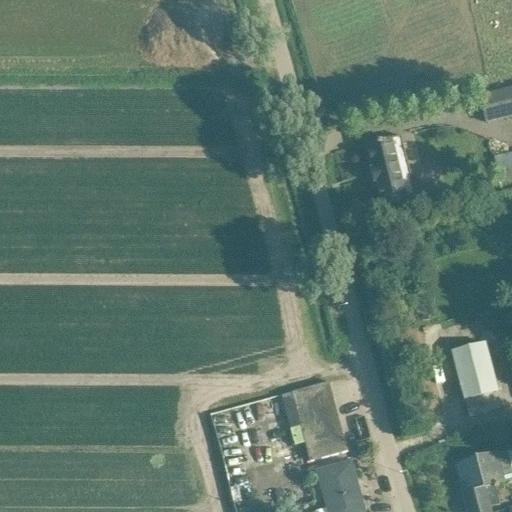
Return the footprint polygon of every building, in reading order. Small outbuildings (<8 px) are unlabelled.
[(485,124),(511,117),(511,89),(479,98),(485,124)] [(406,137),(387,142),(367,147),(382,207),(405,202),(397,169),(413,165),(406,137)] [(498,394),(485,344),(451,353),(464,401),(498,394)] [(329,384),(309,389),(281,397),(294,447),(304,444),(310,464),(347,454),(329,384)] [(491,488),(503,484),(511,482),(511,450),(454,466),(466,511),(489,511),(489,509),(496,507),(491,488)] [(340,468),(321,473),(318,474),(327,511),(354,511),(353,508),(361,506),(354,476),(343,479),(340,468)]
